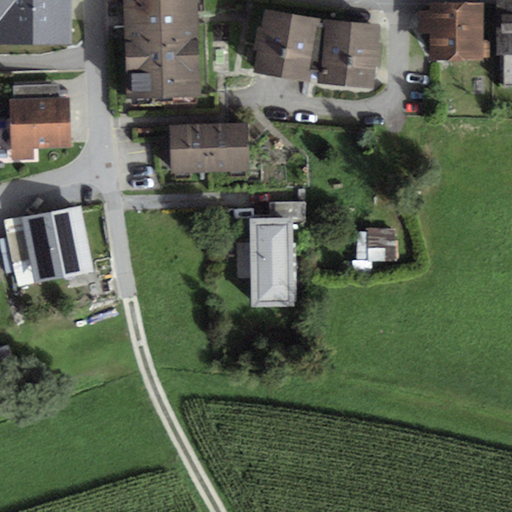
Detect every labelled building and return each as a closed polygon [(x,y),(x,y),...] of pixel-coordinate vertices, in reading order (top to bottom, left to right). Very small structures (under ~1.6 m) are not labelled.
[(67,0),(0,0),(0,39),(69,39),(67,0)] [(194,0),(130,0),(134,95),(197,92),(194,0)] [(511,1),(502,1),(504,86),(511,85),(511,1)] [(481,6),(433,6),(434,57),(481,57),(481,6)] [(377,28),(268,13),(260,68),(369,84),(377,28)] [(80,94),(17,93),(16,168),(43,168),(44,151),(79,151),(80,94)] [(247,124),(172,128),(175,173),(249,169),(247,124)] [(89,212),(31,222),(43,286),(101,276),(89,212)] [(288,222),(255,223),(257,302),(290,302),(288,222)] [(359,235),(361,268),(401,265),(399,232),(359,235)]
